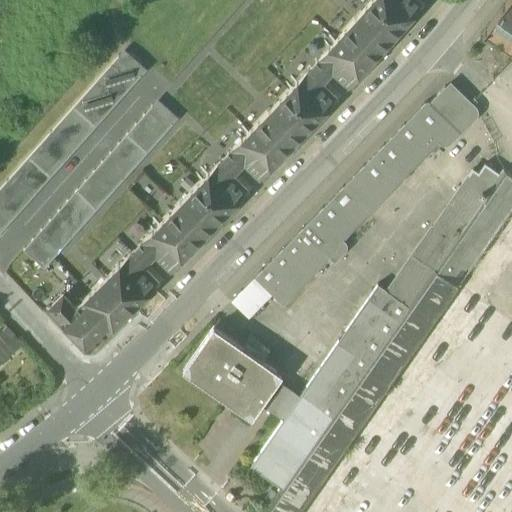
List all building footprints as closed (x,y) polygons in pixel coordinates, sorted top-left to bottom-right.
[(417,0),(371,0),(315,63),(329,76),(332,72),(348,87),(422,4),(417,0)] [(511,0),(508,0),(482,34),(511,55),(511,0)] [(0,145),(16,131),(12,127),(43,99),(38,94),(73,61),(43,29),(14,56),(19,62),(0,80),(0,145)] [(123,50),(118,55),(141,75),(146,69),(123,50)] [(118,55),(0,187),(0,224),(4,229),(141,75),(118,55)] [(310,68),(324,81),(329,76),(315,63),(310,68)] [(324,81),(310,68),(227,154),(240,167),(243,164),(259,178),(336,99),(321,84),(324,81)] [(424,102),(252,278),(269,294),(280,305),(327,257),(333,263),(343,252),(345,246),(344,242),(342,239),(437,141),(439,143),(444,145),(449,143),(473,120),(475,116),(476,111),(475,107),(462,94),(457,99),(444,87),(429,103),(427,101),(424,102)] [(157,100),(152,106),(173,124),(178,118),(157,100)] [(152,106),(76,190),(96,210),(173,124),(152,106)] [(227,154),(222,159),(235,172),(240,167),(227,154)] [(231,176),(235,172),(222,159),(138,246),(151,259),(154,255),(170,270),(247,191),(231,176)] [(431,228),(387,290),(408,305),(499,174),(485,164),(478,173),(473,169),(432,229),(431,228)] [(408,305),(281,488),(263,511),(299,511),(511,208),(511,174),(503,168),(499,174),(408,305)] [(43,269),(96,210),(76,190),(23,250),(43,269)] [(138,246),(133,251),(146,264),(151,259),(138,246)] [(143,268),(146,264),(133,251),(74,308),(62,296),(48,309),(89,350),(158,283),(143,268)] [(247,318),(269,294),(252,278),(231,301),(247,318)] [(378,283),(300,395),(286,415),(250,466),(281,488),(408,305),(387,290),(378,283)] [(0,362),(22,342),(5,324),(0,328),(0,362)] [(252,417),(264,399),(278,380),(282,373),(213,325),(182,368),(252,417)] [(300,395),(278,380),(264,399),(286,415),(300,395)]
